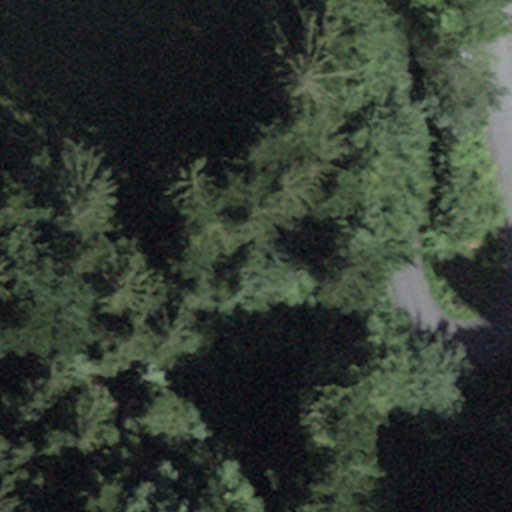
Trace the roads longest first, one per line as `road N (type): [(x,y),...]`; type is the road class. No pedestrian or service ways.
road 1 (track): [(385,0),(417,327),(492,376),(511,360)]
road 2 (unclassified): [(511,159),(501,0)]
